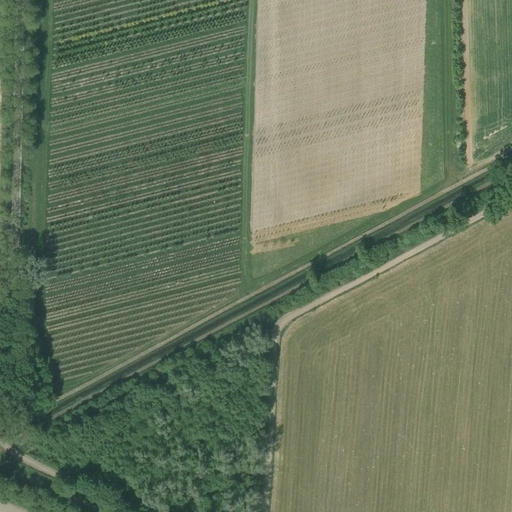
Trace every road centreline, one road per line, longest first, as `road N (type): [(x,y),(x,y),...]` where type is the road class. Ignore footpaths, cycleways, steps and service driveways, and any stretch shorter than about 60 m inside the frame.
road 1 (track): [(511,170),(0,443)]
road 2 (track): [(265,511),(278,318),(511,198)]
road 3 (unclassified): [(0,321),(17,254),(23,0)]
road 4 (track): [(0,444),(141,511)]
